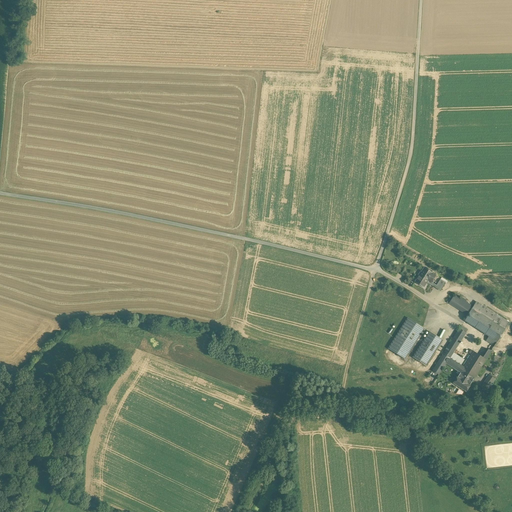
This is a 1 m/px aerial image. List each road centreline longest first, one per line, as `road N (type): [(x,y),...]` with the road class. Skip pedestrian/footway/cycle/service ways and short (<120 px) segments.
road 1 (track): [(0,192),(375,270)]
road 2 (track): [(375,270),(335,408),(292,418),(248,511)]
road 3 (unclassified): [(375,270),(411,152),(421,0)]
